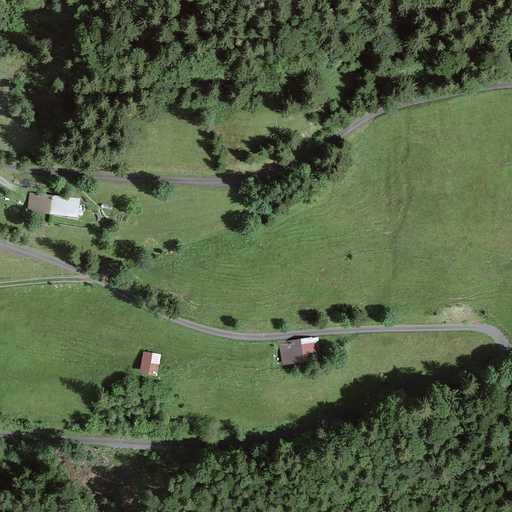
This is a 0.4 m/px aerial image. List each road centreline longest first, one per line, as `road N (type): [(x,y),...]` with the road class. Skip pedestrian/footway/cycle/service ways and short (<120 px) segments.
road 1 (unclassified): [(0,434),(174,445),(273,437),(503,354),(492,330),(469,326),(250,339),(196,326),(0,242)]
road 2 (unclassified): [(0,164),(163,180),(264,176),(300,162),(364,117),(511,84)]
